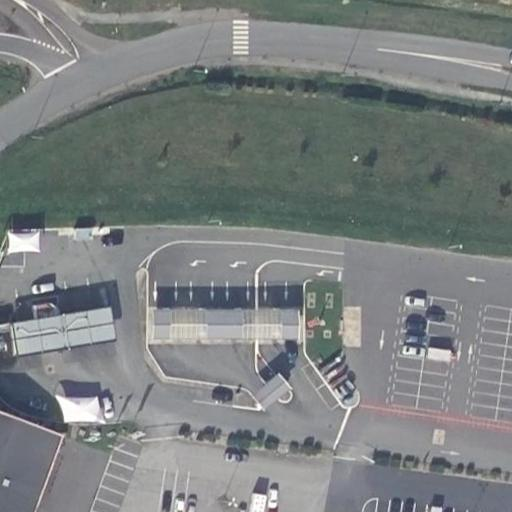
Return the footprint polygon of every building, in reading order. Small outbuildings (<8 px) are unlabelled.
[(29,303),(31,317),(36,346),(60,343),(55,313),(54,308),(45,300),(29,303)] [(293,305),(145,304),(145,333),(293,333),(293,305)] [(102,305),(55,313),(60,343),(107,335),(102,305)] [(14,350),(36,346),(31,317),(9,320),(14,350)] [(424,331),(421,355),(444,358),(447,334),(424,331)] [(256,408),(282,386),(271,372),(244,394),(256,408)] [(99,397),(62,395),(61,419),(98,421),(99,397)] [(0,511),(28,511),(59,430),(0,408),(0,511)] [(442,511),(443,504),(419,502),(418,511),(442,511)]
